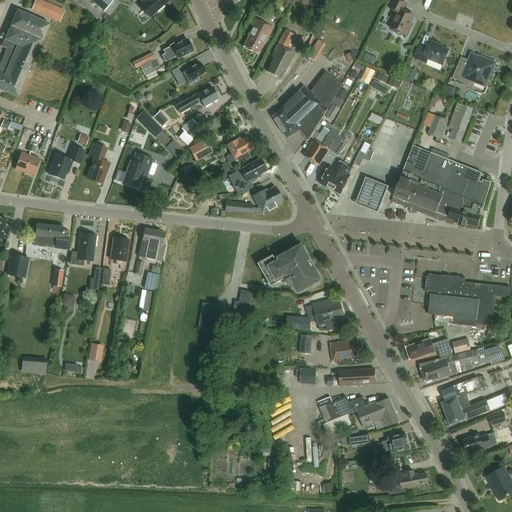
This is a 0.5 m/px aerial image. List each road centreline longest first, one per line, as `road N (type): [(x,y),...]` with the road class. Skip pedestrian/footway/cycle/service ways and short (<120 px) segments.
road 1 (tertiary): [(469,511),(314,223)]
road 2 (unclassified): [(314,223),(289,231),(0,199)]
road 3 (tertiary): [(314,223),(205,14)]
road 4 (residential): [(511,253),(499,246),(511,131)]
